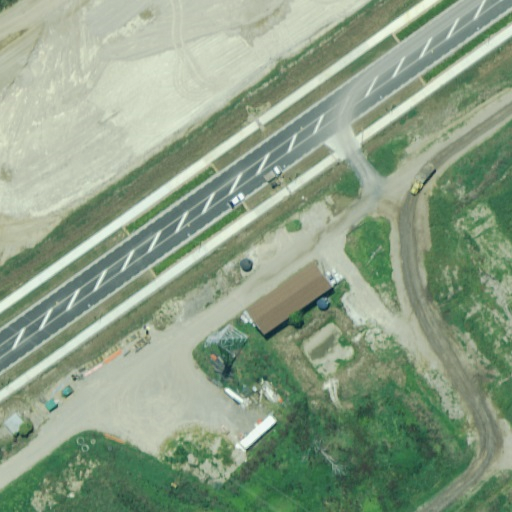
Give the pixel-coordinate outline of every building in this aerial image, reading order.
[(318,63),(274,0),(231,0),(289,83),(318,63)] [(183,148),(134,183),(120,163),(126,159),(113,141),(102,149),(77,115),(35,146),(79,208),(48,230),(56,241),(52,244),(45,235),(15,257),(0,236),(0,292),(8,304),(23,292),(31,303),(72,273),(57,251),(61,248),(77,270),(211,173),(208,168),(222,158),(226,162),(241,152),(237,147),(247,140),(204,81),(158,114),(183,148)] [(395,120),(372,87),(351,102),(374,135),(395,120)] [(361,169),(334,130),(298,155),(320,186),(326,181),(328,185),(336,179),(340,184),(361,169)] [(369,136),(358,144),(367,157),(379,149),(369,136)] [(271,181),(300,222),(315,211),(273,151),(257,162),(149,238),(155,247),(54,319),(73,345),(80,340),(89,353),(119,332),(135,355),(167,333),(150,309),(182,287),(201,314),(227,296),(211,273),(277,226),(254,194),(271,181)] [(305,239),(292,221),(231,266),(244,283),(305,239)] [(323,259),(255,307),(272,331),(341,286),(323,259)]
